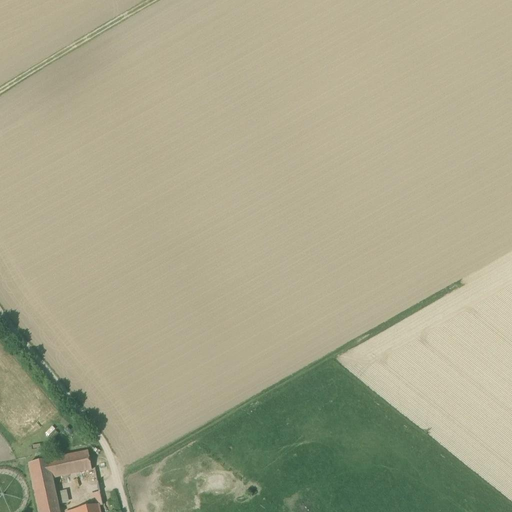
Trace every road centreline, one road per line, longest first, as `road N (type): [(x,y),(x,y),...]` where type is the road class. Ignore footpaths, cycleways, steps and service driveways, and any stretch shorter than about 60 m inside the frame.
road 1 (track): [(117,476),(511,261)]
road 2 (unclassified): [(0,316),(112,456),(126,511)]
road 3 (track): [(0,95),(41,64),(164,0)]
